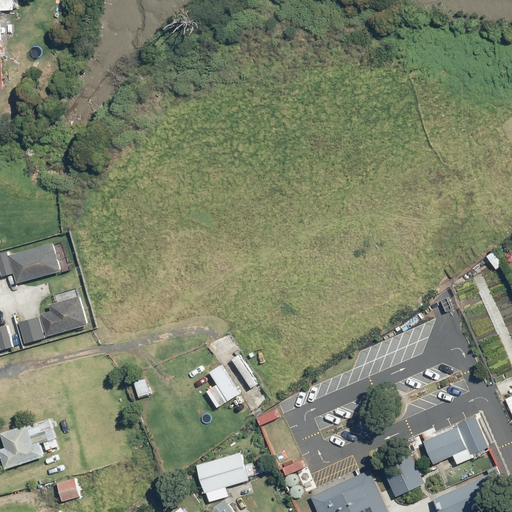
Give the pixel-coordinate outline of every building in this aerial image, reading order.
[(14,0),(0,0),(0,11),(15,11),(14,0)] [(12,25),(0,25),(0,34),(12,35),(12,25)] [(0,90),(2,91),(3,94),(10,94),(10,86),(4,86),(1,41),(0,40),(0,90)] [(18,284),(60,272),(61,274),(72,270),(64,242),(54,245),(53,244),(10,256),(18,284)] [(495,251),(488,257),(498,271),(506,265),(495,251)] [(14,274),(8,252),(0,254),(0,269),(3,278),(14,274)] [(81,297),(50,305),(52,312),(41,315),(47,337),(89,326),(81,297)] [(46,339),(40,318),(20,323),(25,344),(46,339)] [(13,348),(7,326),(0,328),(0,345),(2,351),(13,348)] [(250,365),(242,370),(259,395),(267,390),(250,365)] [(490,448),(476,417),(458,425),(472,456),(490,448)] [(33,420),(0,430),(0,433),(6,445),(0,445),(0,454),(5,466),(46,454),(33,420)] [(425,441),(424,442),(434,465),(468,451),(458,427),(433,438),(430,430),(422,434),(425,441)] [(423,447),(420,439),(419,436),(407,441),(411,452),(423,447)] [(396,498),(426,484),(409,450),(381,463),(396,498)] [(256,451),(245,455),(249,465),(260,461),(256,451)] [(206,494),(250,481),(242,453),(197,467),(206,494)] [(314,480),(329,511),(392,511),(367,455),(314,480)] [(302,473),(284,481),(289,492),(307,484),(302,473)] [(472,511),(499,501),(488,476),(434,499),(439,511),(472,511)] [(81,497),(75,479),(58,484),(63,502),(81,497)] [(281,487),(272,491),(279,506),(288,502),(281,487)] [(233,511),(226,501),(209,511),(208,511),(233,511)]
